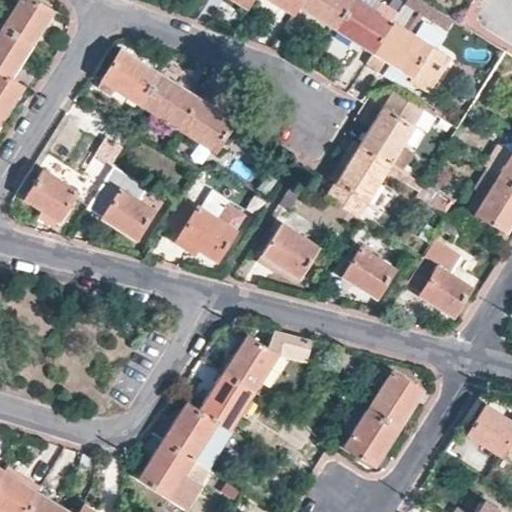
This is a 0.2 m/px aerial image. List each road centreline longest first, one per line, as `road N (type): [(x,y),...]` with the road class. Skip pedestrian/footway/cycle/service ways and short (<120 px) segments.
road 1 (residential): [(0,404),(102,434),(148,399),(209,296)]
road 2 (residential): [(470,363),(209,296)]
road 3 (residential): [(209,296),(0,242)]
road 4 (residential): [(0,175),(100,1)]
road 5 (residential): [(347,511),(394,491),(470,363)]
road 6 (residential): [(100,1),(278,69)]
road 7 (residential): [(278,69),(328,99),(298,151),(252,120)]
